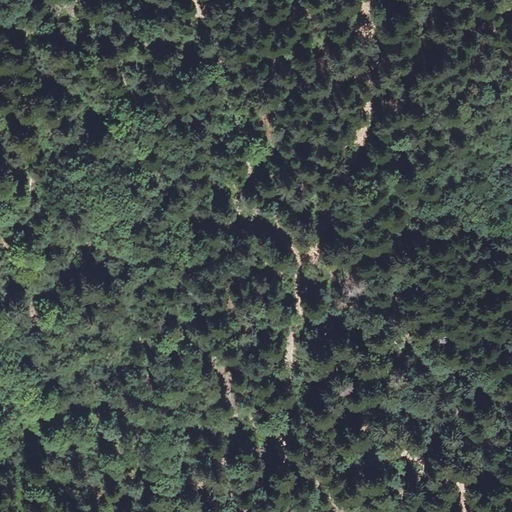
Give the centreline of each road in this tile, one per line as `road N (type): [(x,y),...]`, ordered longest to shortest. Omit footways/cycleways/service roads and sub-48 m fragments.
road 1 (track): [(458,511),(433,468),(360,455),(325,470),(297,466),(274,440),(287,407),(301,263),(331,206),(366,99),(367,0)]
road 2 (track): [(301,263),(251,183),(190,0)]
